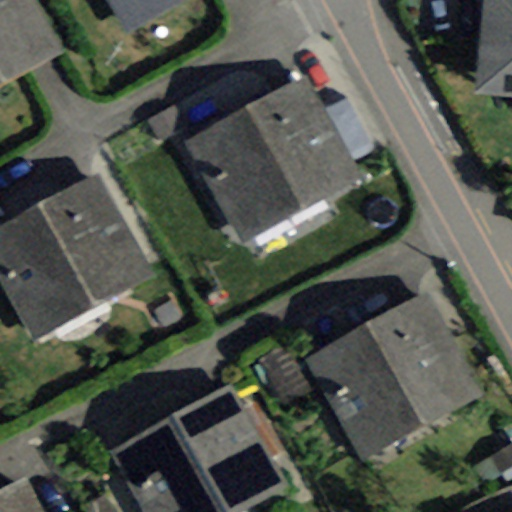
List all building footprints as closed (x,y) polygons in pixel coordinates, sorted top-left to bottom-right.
[(0,0),(0,86),(63,51),(33,0),(0,0)] [(106,0),(125,35),(189,0),(106,0)] [(511,0),(482,0),(474,95),(511,98),(511,0)] [(188,144),(243,242),(359,177),(304,79),(188,144)] [(0,227),(0,282),(33,341),(154,275),(98,175),(0,227)] [(320,389),(361,460),(484,396),(427,293),(304,361),(320,389)] [(258,358),(286,407),(320,389),(304,361),(291,341),(258,358)] [(109,453),(142,511),(242,511),(288,487),(229,386),(109,453)] [(0,511),(43,511),(25,479),(0,491),(0,511)]
